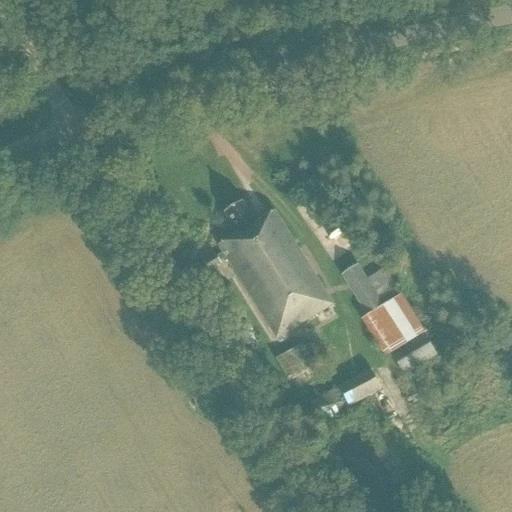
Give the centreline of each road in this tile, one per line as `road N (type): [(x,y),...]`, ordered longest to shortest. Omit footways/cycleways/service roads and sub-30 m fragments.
road 1 (tertiary): [(75,128),(258,69),(511,15)]
road 2 (track): [(317,511),(85,147)]
road 3 (unclassified): [(75,128),(0,7)]
